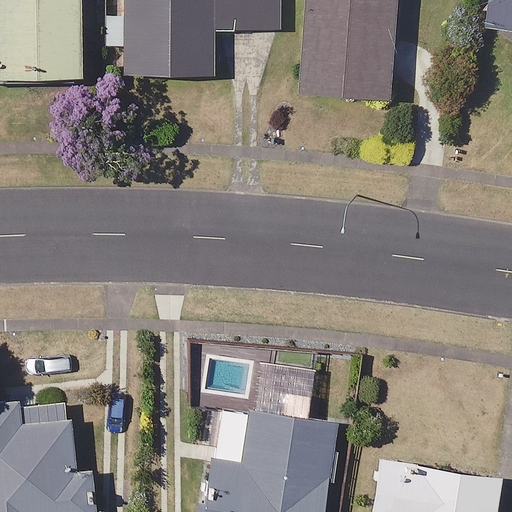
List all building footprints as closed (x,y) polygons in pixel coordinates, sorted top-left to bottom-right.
[(0,0),(0,57),(69,60),(71,0),(0,0)] [(117,0),(118,12),(106,11),(106,37),(121,38),(121,64),(210,64),(210,18),(275,19),(275,0),(117,0)] [(310,0),(305,83),(393,88),(397,0),(310,0)] [(511,0),(493,0),(492,17),(511,18),(511,0)] [(0,511),(100,511),(96,459),(71,461),(65,386),(0,390),(0,511)] [(316,511),(329,409),(241,398),(234,451),(199,447),(191,511),(316,511)] [(489,511),(496,463),(371,449),(363,511),(489,511)]
